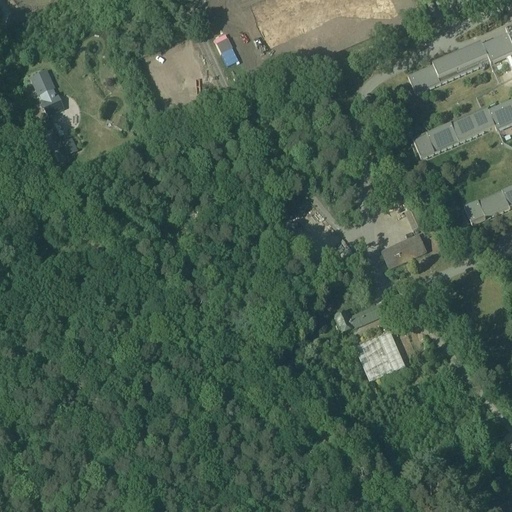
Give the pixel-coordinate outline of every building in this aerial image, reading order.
[(247,0),(269,48),(341,16),(397,19),(388,0),(247,0)] [(511,106),(489,117),(487,112),(451,128),(451,129),(427,140),(427,138),(413,144),(421,163),(495,130),(496,134),(511,126),(511,189),(464,211),(472,229),(486,223),(485,222),(509,211),(510,212),(511,211),(511,33),(506,36),(506,37),(482,48),(481,46),(432,68),(433,70),(408,81),(416,98),(489,65),(491,68),(511,58),(511,106)] [(41,104),(47,119),(63,112),(56,97),(54,98),(52,92),(53,91),(46,75),(30,82),(38,98),(40,97),(43,104),(41,104)] [(66,159),(77,154),(72,142),(61,147),(66,159)] [(379,308),(376,309),(350,321),(347,315),(335,320),(341,336),(390,315),(386,305),(380,308),(379,308)]
